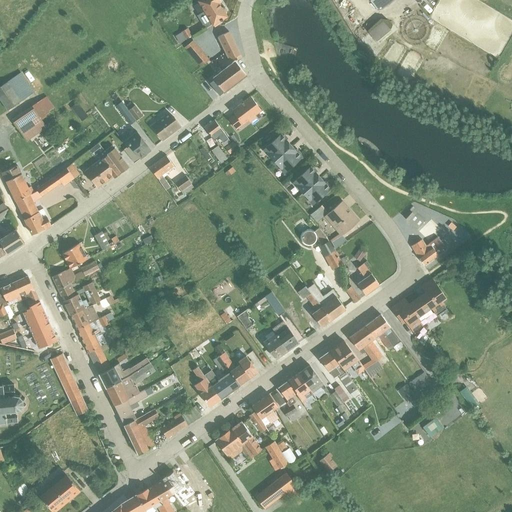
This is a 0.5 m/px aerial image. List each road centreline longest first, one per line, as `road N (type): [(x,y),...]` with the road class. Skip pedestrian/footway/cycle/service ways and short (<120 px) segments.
road 1 (residential): [(135,476),(398,287),(409,270),(393,232),(259,76)]
road 2 (residential): [(259,76),(31,251)]
road 3 (residential): [(135,476),(31,251)]
